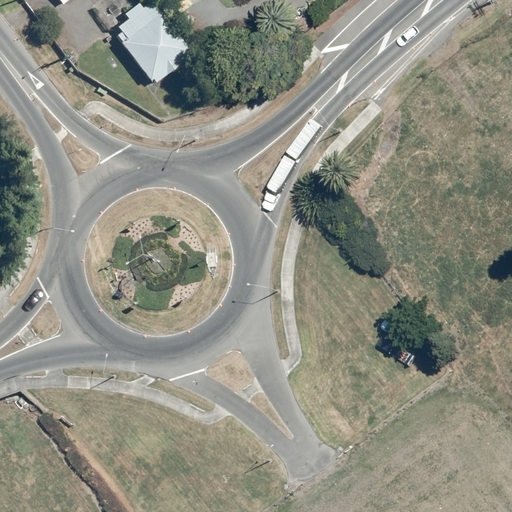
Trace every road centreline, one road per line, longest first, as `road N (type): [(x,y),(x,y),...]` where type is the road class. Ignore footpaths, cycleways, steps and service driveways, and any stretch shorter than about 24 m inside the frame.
road 1 (unclassified): [(241,307),(318,473),(231,404),(144,354)]
road 2 (secondary): [(343,79),(290,171),(253,262)]
road 3 (secondary): [(1,52),(74,124),(152,166)]
road 4 (secondary): [(70,224),(62,171),(1,52)]
road 5 (secondary): [(197,174),(343,79)]
road 6 (secondary): [(0,334),(43,286),(69,228)]
road 7 (secondary): [(106,340),(80,315),(65,282),(69,228)]
